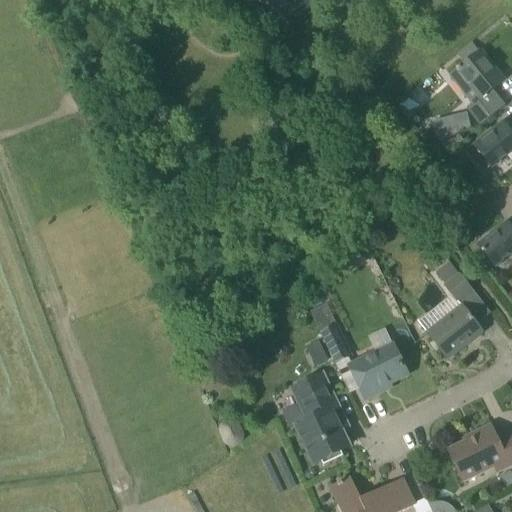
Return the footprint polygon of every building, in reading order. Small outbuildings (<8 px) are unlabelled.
[(280,0),(283,3),(283,4),(288,10),(280,15),(291,29),(316,10),(308,0),(280,0)] [(480,54),(449,79),(472,106),(466,110),(476,122),(479,126),(504,105),(501,101),(492,91),(503,82),(480,54)] [(437,125),(446,134),(458,130),(461,119),(439,114),(437,125)] [(503,125),(476,147),(474,145),(463,154),(481,176),(511,151),(511,133),(511,134),(503,125)] [(445,140),(454,151),(462,144),(453,134),(445,140)] [(511,230),(507,225),(479,247),(495,267),(511,253),(511,230)] [(443,286),(457,304),(473,292),(459,274),(458,275),(448,262),(434,273),(444,285),(443,286)] [(336,326),(326,306),(311,313),(336,366),(353,358),(337,325),(336,326)] [(430,346),(436,354),(440,351),(447,360),(482,333),(461,306),(425,334),(433,344),(430,346)] [(306,348),(315,368),(328,362),(319,342),(306,348)] [(380,389),(407,376),(392,345),(349,365),(366,401),(382,393),(380,389)] [(298,405),(282,413),(291,431),(295,429),(313,466),(344,451),(336,433),(348,428),(338,408),(322,376),(292,391),(298,405)] [(448,451),(464,485),(494,471),(497,476),(511,468),(511,435),(511,434),(497,441),(490,427),(466,438),(467,442),(448,451)] [(511,476),(510,473),(499,478),(504,489),(511,485),(511,476)] [(404,511),(415,506),(403,480),(361,501),(350,479),(329,489),(339,511),(404,511)]
